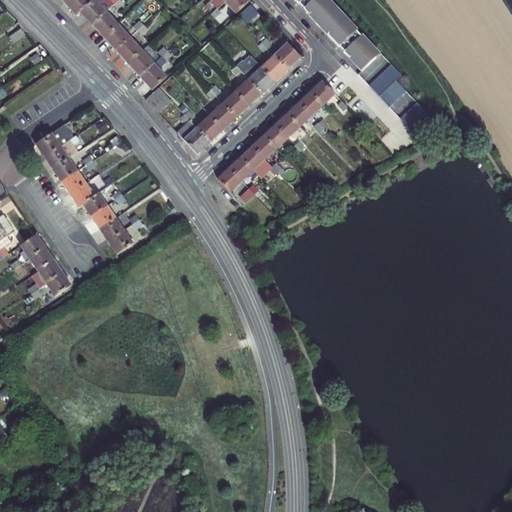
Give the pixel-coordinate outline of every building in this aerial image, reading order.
[(87,0),(67,0),(63,3),(76,17),(79,13),(90,3),(87,0)] [(106,0),(93,0),(90,3),(79,13),(91,26),(106,12),(111,8),(113,6),(106,0)] [(122,4),(119,0),(113,6),(117,10),(122,4)] [(217,9),(224,2),(226,0),(211,0),(210,1),(217,9)] [(226,0),(224,2),(235,14),(248,2),(246,0),(226,0)] [(293,0),(297,3),(297,2),(302,7),(301,8),(337,46),(338,45),(342,50),(341,51),(360,70),(377,54),(372,48),(373,47),(360,34),(359,35),(355,30),(356,29),(343,16),(342,17),(331,5),(333,4),(328,0),(293,0)] [(251,4),(238,15),(246,25),(259,14),(251,4)] [(220,13),(217,9),(211,15),(215,18),(220,13)] [(118,25),(106,12),(91,26),(103,39),(118,25)] [(133,27),(137,31),(142,26),(139,22),(133,27)] [(129,38),(118,25),(103,39),(115,51),(129,38)] [(147,31),(142,26),(137,31),(141,36),(147,31)] [(23,29),(16,35),(24,38),(29,35),(23,29)] [(17,43),(24,38),(16,35),(13,37),(17,43)] [(142,52),(129,38),(115,51),(127,65),(142,52)] [(271,45),(266,39),(261,43),(267,49),(271,45)] [(263,53),(267,49),(261,43),(258,47),(263,53)] [(300,57),(288,44),(274,57),(287,70),(300,57)] [(148,45),(142,52),(154,64),(160,59),(148,45)] [(158,54),(161,57),(167,52),(163,49),(158,54)] [(154,64),(142,52),(127,65),(139,78),(154,64)] [(151,91),(156,87),(166,77),(164,76),(158,69),(165,62),(171,57),(167,52),(161,57),(160,59),(154,64),(139,78),(151,91)] [(274,82),(287,70),(274,57),(261,69),(274,82)] [(158,69),(164,76),(172,69),(165,62),(158,69)] [(274,82),(261,69),(255,62),(248,68),(248,71),(253,76),(248,81),(261,95),(274,82)] [(245,69),(240,63),(236,68),(241,73),(245,69)] [(389,64),(367,85),(388,106),(404,91),(394,80),(399,75),(389,64)] [(241,73),(236,68),(231,71),(237,77),(241,73)] [(261,95),(248,81),(236,93),(248,107),(261,95)] [(311,93),(323,106),(335,95),(323,82),(311,93)] [(220,93),(214,88),(210,92),(215,97),(220,93)] [(156,115),(171,102),(158,89),(145,101),(156,115)] [(211,101),(215,97),(210,92),(206,95),(211,101)] [(248,107),(236,93),(223,105),(235,119),(248,107)] [(299,104),(312,117),(323,106),(311,93),(299,104)] [(415,101),(398,118),(408,128),(425,112),(415,101)] [(347,108),(342,102),(338,106),(343,111),(347,108)] [(288,114),(300,128),(312,117),(299,104),(288,114)] [(235,119),(223,105),(210,117),(223,131),(235,119)] [(184,116),(189,122),(194,118),(188,112),(184,116)] [(276,126),(288,139),(300,128),(288,114),(276,126)] [(197,155),(209,143),(197,130),(189,122),(184,116),(180,119),(186,125),(177,134),(197,155)] [(223,131),(210,117),(197,130),(209,143),(223,131)] [(318,125),(324,130),(327,126),(322,121),(318,125)] [(324,130),(318,125),(315,128),(320,133),(324,130)] [(264,136),(276,150),(288,139),(276,126),(264,136)] [(66,137),(69,141),(76,137),(73,133),(66,137)] [(36,146),(45,158),(61,147),(53,134),(36,146)] [(252,148),(265,161),(276,150),(264,136),(252,148)] [(69,141),(61,147),(45,158),(53,171),(70,159),(78,154),(72,146),(79,141),(76,137),(69,141)] [(299,143),(295,146),(300,152),(304,148),(299,143)] [(300,152),(295,146),(291,150),(296,156),(300,152)] [(241,158),(253,171),(265,161),(252,148),(241,158)] [(83,162),(86,167),(92,162),(89,158),(83,162)] [(229,169),(241,182),(253,171),(241,158),(229,169)] [(53,171),(61,183),(78,172),(70,159),(53,171)] [(95,166),(92,162),(86,167),(89,171),(95,166)] [(276,165),(272,168),(277,174),(281,170),(276,165)] [(277,174),(272,168),(268,172),(273,177),(277,174)] [(229,169),(217,180),(230,193),(241,182),(229,169)] [(70,195),(86,185),(78,172),(61,183),(70,195)] [(108,188),(115,184),(112,180),(105,184),(108,188)] [(83,205),(95,197),(86,185),(70,195),(78,208),(83,205)] [(252,187),(248,190),(254,195),(258,192),(252,187)] [(244,204),(254,195),(248,190),(239,198),(244,204)] [(114,196),(116,200),(123,196),(120,192),(114,196)] [(107,206),(99,194),(95,197),(83,205),(91,218),(107,206)] [(126,201),(123,196),(116,200),(119,205),(126,201)] [(116,219),(107,206),(91,218),(99,230),(116,219)] [(0,252),(4,258),(8,256),(3,249),(17,240),(12,233),(14,232),(3,216),(0,217),(0,252)] [(130,221),(133,225),(140,221),(137,217),(130,221)] [(124,231),(116,219),(99,230),(107,243),(124,231)] [(143,226),(140,221),(133,225),(136,230),(143,226)] [(132,244),(124,231),(107,243),(116,255),(132,244)] [(14,270),(45,249),(37,236),(20,247),(26,256),(11,266),(14,270)] [(45,249),(29,260),(37,273),(54,261),(45,249)] [(39,289),(46,285),(63,273),(54,261),(37,273),(31,277),(39,289)] [(21,265),(14,270),(17,275),(24,270),(21,265)] [(54,297),(71,286),(63,273),(46,285),(54,297)] [(37,290),(35,286),(28,291),(30,295),(37,290)] [(37,290),(30,295),(33,299),(40,294),(37,290)]
